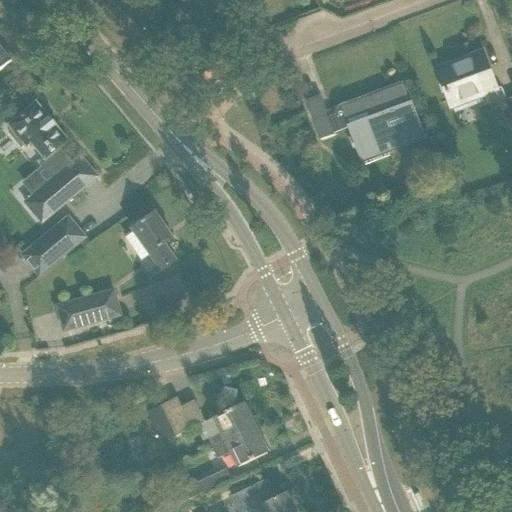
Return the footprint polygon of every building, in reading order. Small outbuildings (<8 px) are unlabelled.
[(0,70),(11,61),(0,47),(0,70)] [(468,60),(437,72),(444,90),(452,110),(453,110),(454,113),(480,103),(479,100),(498,93),(489,71),(482,52),(467,57),(468,60)] [(207,82),(227,65),(217,53),(197,70),(207,82)] [(411,102),(409,103),(402,82),(373,93),(346,103),(346,102),(339,105),(338,106),(337,107),(336,108),(335,110),(335,111),(335,113),(335,114),(335,116),(329,118),(321,95),(305,101),(320,140),(335,134),(335,133),(347,128),(360,162),(425,137),(411,102)] [(50,116),(48,118),(36,103),(9,126),(12,129),(8,132),(21,147),(24,144),(27,147),(31,143),(45,160),(39,165),(52,180),(25,203),(42,223),(97,177),(80,157),(71,164),(59,149),(68,141),(55,127),(57,125),(50,116)] [(165,245),(173,239),(155,213),(143,221),(140,218),(129,226),(131,229),(161,271),(176,260),(165,245)] [(39,276),(85,238),(68,217),(22,256),(39,276)] [(64,332),(121,316),(114,290),(56,306),(64,332)] [(152,292),(127,292),(127,306),(151,307),(152,292)] [(159,402),(162,412),(153,415),(160,438),(204,424),(196,399),(180,404),(178,397),(159,402)] [(238,467),(267,453),(255,428),(221,445),(221,446),(212,450),(216,459),(231,452),(238,467)] [(203,496),(233,482),(227,469),(181,491),(175,477),(166,482),(172,495),(177,506),(202,494),(203,496)] [(267,479),(231,496),(238,511),(295,511),(286,493),(276,497),(267,479)]
